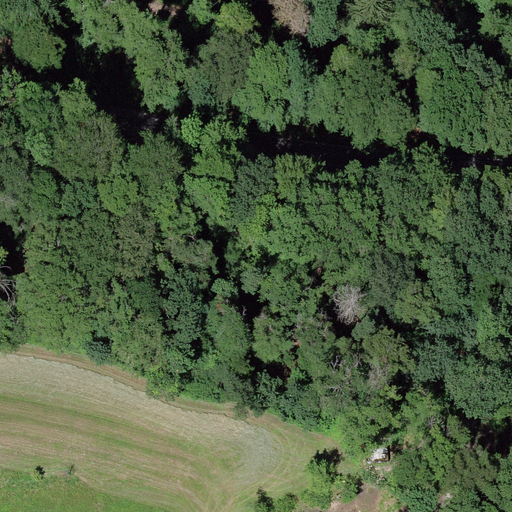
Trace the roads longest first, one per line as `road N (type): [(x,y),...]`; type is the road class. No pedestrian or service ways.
road 1 (tertiary): [(0,98),(212,139),(511,168)]
road 2 (track): [(149,0),(205,18),(256,20),(307,0)]
road 3 (track): [(511,371),(494,390),(457,480),(433,511)]
